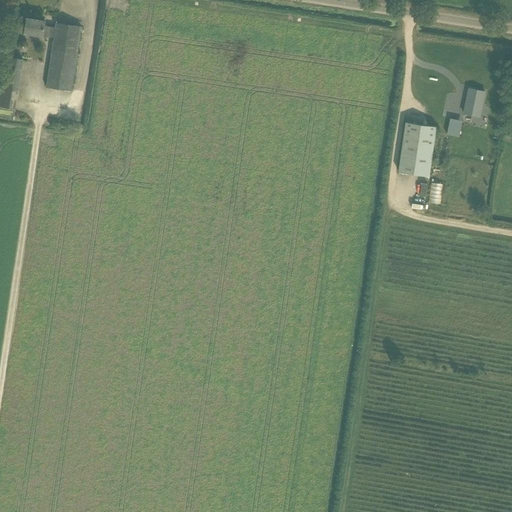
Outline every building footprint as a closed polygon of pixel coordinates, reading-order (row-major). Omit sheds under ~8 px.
[(25,34),(54,38),(55,27),(44,26),(45,21),(27,18),(25,34)] [(56,23),(55,27),(54,38),(46,87),(72,91),(82,27),(56,23)] [(0,106),(15,108),(21,58),(5,56),(0,94),(0,106)] [(485,92),(469,88),(464,113),(479,116),(485,92)] [(404,123),(396,172),(427,177),(435,128),(404,123)]
